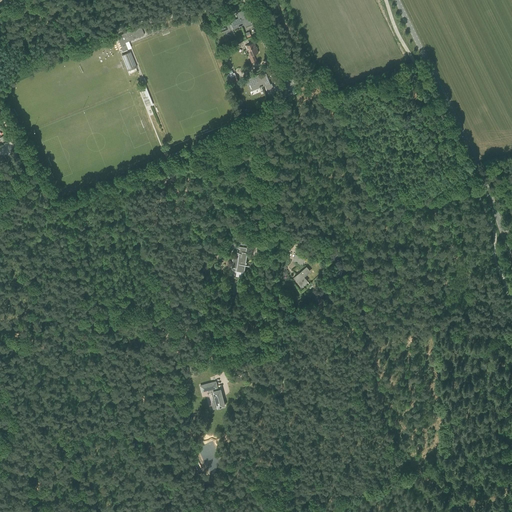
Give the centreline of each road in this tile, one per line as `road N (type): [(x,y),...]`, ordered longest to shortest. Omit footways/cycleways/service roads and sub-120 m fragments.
road 1 (track): [(295,511),(266,171),(279,85),(248,0)]
road 2 (track): [(154,511),(64,222),(26,165)]
road 3 (tertiary): [(511,252),(397,0)]
road 4 (unclassified): [(243,0),(68,38)]
